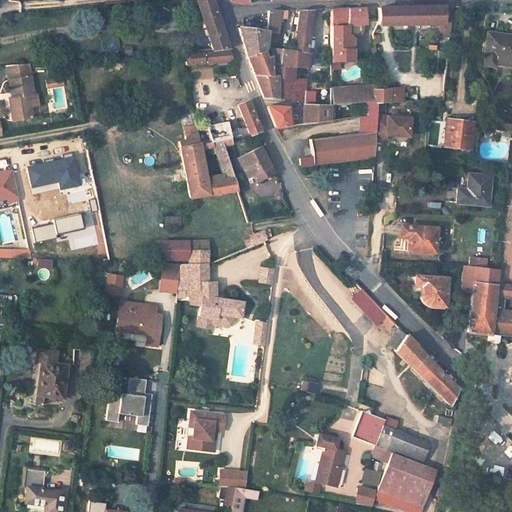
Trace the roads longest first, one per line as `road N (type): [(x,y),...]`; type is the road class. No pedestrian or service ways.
road 1 (tertiary): [(511,423),(309,216),(225,11)]
road 2 (residential): [(225,11),(370,0)]
road 3 (residential): [(142,511),(163,370)]
